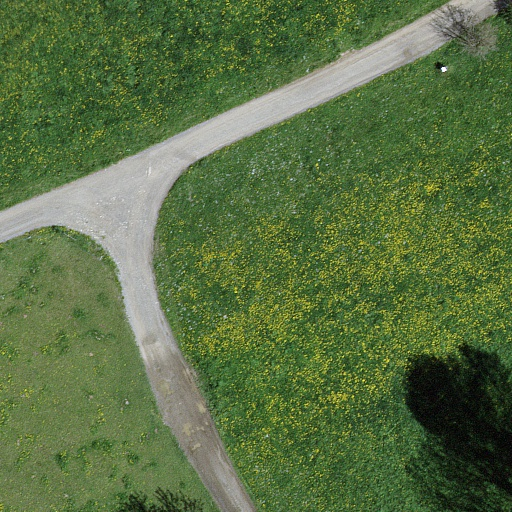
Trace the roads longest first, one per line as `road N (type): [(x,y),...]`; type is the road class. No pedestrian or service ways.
road 1 (unclassified): [(106,184),(493,0)]
road 2 (unclassified): [(106,184),(163,367),(232,511)]
